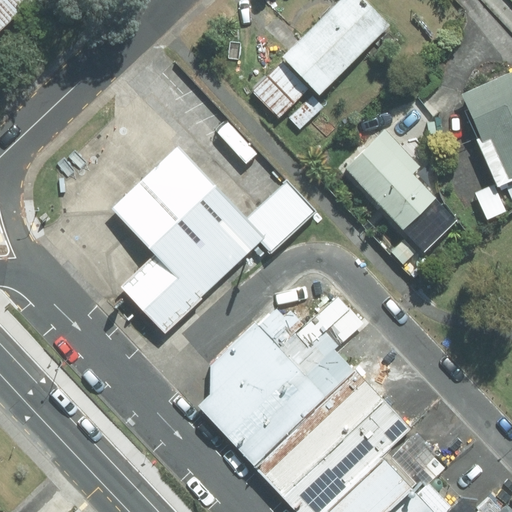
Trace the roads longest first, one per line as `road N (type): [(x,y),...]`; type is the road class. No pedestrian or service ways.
road 1 (residential): [(167,0),(0,157)]
road 2 (secondary): [(0,355),(147,511)]
